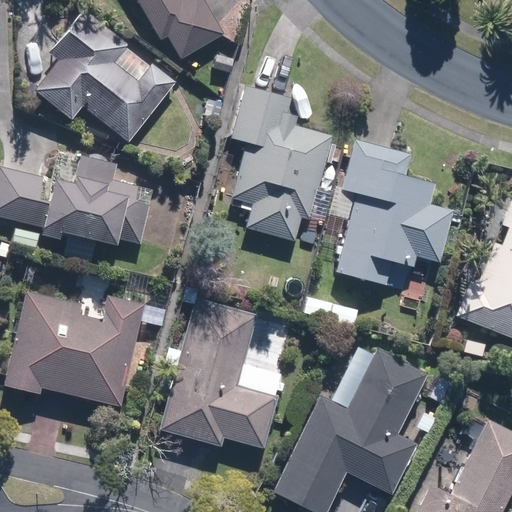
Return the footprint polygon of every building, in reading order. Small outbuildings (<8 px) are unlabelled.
[(127,0),(154,45),(162,40),(175,62),(221,35),(200,0),(127,0)] [(122,43),(80,9),(44,54),(56,63),(32,93),(69,122),(81,108),(125,143),(173,84),(147,63),(144,67),(119,47),(122,43)] [(301,221),(327,134),(289,123),(292,114),(288,113),(292,99),(238,83),(222,139),(240,145),(225,196),(230,197),(228,205),(243,210),(239,226),(287,240),(293,219),(301,221)] [(335,188),(350,193),(328,270),(382,285),(388,263),(408,269),(412,253),(436,260),(450,211),(422,203),(428,180),(401,173),(406,155),(349,139),(335,188)] [(0,168),(0,218),(34,227),(32,234),(50,239),(52,234),(110,247),(112,239),(134,244),(141,213),(129,210),(134,189),(102,181),(107,163),(81,157),(80,161),(53,155),(47,180),(0,168)] [(463,280),(449,316),(511,340),(511,198),(506,196),(497,220),(503,222),(494,244),(487,241),(470,283),(463,280)] [(33,397),(35,389),(114,405),(134,305),(104,299),(103,303),(76,298),(75,304),(21,293),(1,390),(33,397)] [(253,316),(194,297),(154,426),(215,445),(218,438),(255,450),(280,372),(239,359),(253,316)] [(328,403),(313,395),(263,492),(301,511),(314,511),(337,469),(381,492),(405,446),(389,437),(403,409),(395,405),(412,372),(368,349),(356,372),(347,367),(328,403)] [(494,511),(511,476),(511,434),(467,412),(456,434),(470,441),(444,494),(422,483),(407,511),(494,511)]
